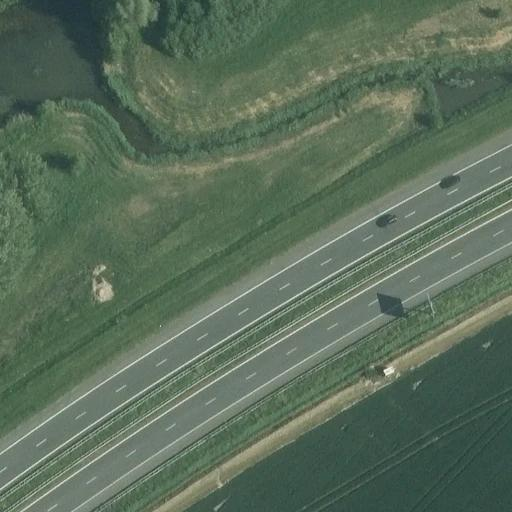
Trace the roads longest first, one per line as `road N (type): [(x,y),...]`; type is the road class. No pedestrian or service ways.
road 1 (motorway): [(511,161),(147,372),(0,473)]
road 2 (motorway): [(48,511),(341,321),(511,226)]
